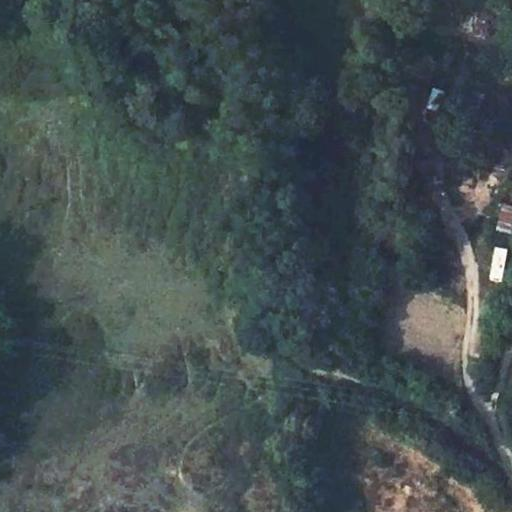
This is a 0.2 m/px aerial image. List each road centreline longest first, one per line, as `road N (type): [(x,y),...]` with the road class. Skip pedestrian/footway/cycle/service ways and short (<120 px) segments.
road 1 (track): [(484,414),(469,360),(471,270),(437,197),(440,136),(474,70),(511,26)]
road 2 (track): [(306,336),(484,414),(511,471)]
